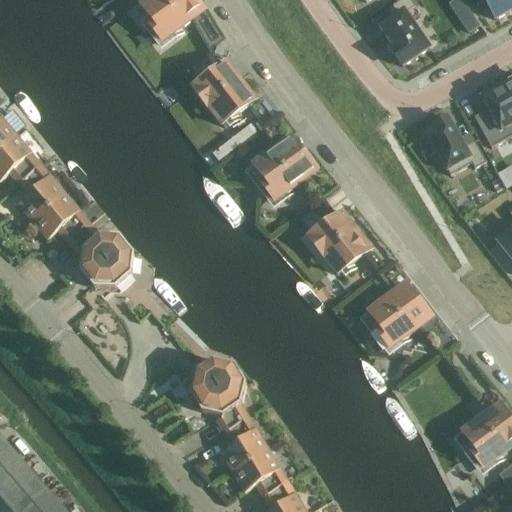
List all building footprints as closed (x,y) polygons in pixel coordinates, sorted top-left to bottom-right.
[(152,0),(142,8),(168,41),(204,13),(194,0),(152,0)] [(396,22),(383,31),(397,52),(394,54),(404,69),(430,51),(406,16),(416,9),(409,0),(406,0),(389,12),(396,22)] [(511,3),(510,0),(483,0),(496,22),(511,13),(511,3)] [(473,17),(462,25),(470,36),(481,29),(473,17)] [(217,104),(231,121),(255,102),(227,65),(194,91),(209,110),(217,104)] [(490,111),(475,120),(492,151),(511,139),(511,103),(504,90),(484,101),(490,111)] [(0,155),(18,141),(0,119),(0,155)] [(437,132),(428,137),(451,179),(472,167),(475,172),(487,165),(475,144),(465,150),(448,121),(435,128),(437,132)] [(21,184),(22,186),(42,170),(18,141),(0,155),(0,185),(14,174),(22,184),(21,184)] [(280,201),(317,172),(304,155),(301,158),(296,151),(288,157),(280,148),(255,167),(280,201)] [(19,208),(34,226),(66,199),(42,170),(22,186),(24,187),(32,196),(19,208)] [(498,183),(493,186),(498,195),(503,192),(498,183)] [(70,242),(71,244),(90,228),(66,199),(34,226),(48,244),(62,232),(70,242)] [(511,218),(511,233),(499,244),(511,260),(511,214),(510,216),(511,218)] [(333,253),(347,270),(371,251),(343,215),(310,240),(325,260),(333,253)] [(133,279),(135,258),(121,241),(100,239),(90,228),(71,244),(72,245),(73,245),(80,254),(83,254),(81,275),(83,277),(83,281),(89,288),(93,289),(105,303),(112,297),(133,279)] [(274,241),(293,255),(301,245),(283,230),(274,241)] [(132,288),(133,279),(112,297),(120,298),(132,288)] [(384,297),(391,292),(383,281),(376,287),(384,297)] [(395,295),(370,315),(396,348),(432,319),(419,303),(416,305),(411,299),(403,305),(395,295)] [(193,371),(191,379),(183,384),(193,399),(192,403),(198,411),(201,412),(203,415),(223,420),(222,423),(228,433),(227,433),(228,435),(250,422),(242,409),(247,388),(236,370),(215,365),(207,363),(193,371)] [(489,468),(511,450),(511,423),(510,425),(505,419),(497,425),(489,415),(463,435),(489,468)] [(221,456),(233,476),(269,454),(250,422),(228,435),(229,437),(230,436),(236,447),(221,456)] [(64,511),(0,436),(0,498),(11,511),(64,511)] [(267,498),(268,500),(289,486),(269,454),(233,476),(246,496),(261,487),(267,498)] [(511,466),(499,477),(508,488),(511,485),(511,466)] [(274,511),(304,511),(289,486),(268,500),(269,501),(276,511),(274,511)]
